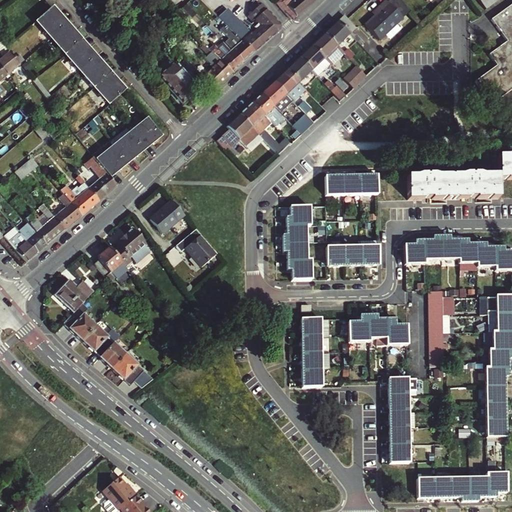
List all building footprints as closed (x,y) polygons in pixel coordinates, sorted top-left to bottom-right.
[(192,20),(205,7),(197,0),(190,0),(181,9),(192,20)] [(280,8),(292,21),(316,0),(296,0),(293,3),(290,0),(286,0),(282,3),(284,5),(280,8)] [(400,0),(393,0),(388,4),(402,20),(410,13),(400,0)] [(478,0),(486,10),(499,0),(478,0)] [(375,17),(365,26),(378,41),(384,36),(389,41),(400,31),(395,26),(402,20),(388,4),(387,3),(375,12),(377,15),(375,17)] [(280,26),(261,4),(250,13),(246,8),(242,11),(252,23),(254,21),(259,26),(251,34),(226,9),(218,17),(224,23),(254,53),(279,31),(280,26)] [(511,4),(490,20),(506,43),(488,56),(495,67),(474,83),(490,106),(511,89),(511,4)] [(51,38),(66,24),(52,8),(36,21),(51,38)] [(356,29),(347,20),(344,16),(338,23),(350,35),(356,29)] [(233,52),(233,53),(243,63),(254,53),(224,23),(219,28),(230,40),(226,44),(233,52)] [(350,35),(338,23),(325,35),(337,48),(350,35)] [(66,24),(51,38),(65,54),(81,41),(71,30),(66,24)] [(358,32),(356,29),(350,35),(360,46),(368,39),(360,30),(358,32)] [(243,63),(233,53),(231,50),(224,56),(221,53),(223,50),(219,46),(215,50),(198,32),(196,34),(210,49),(232,73),(243,63)] [(344,55),(339,51),(337,48),(325,35),(312,47),(330,66),(331,68),(344,55)] [(69,59),(80,71),(95,58),(81,41),(65,54),(69,59)] [(330,66),(312,47),(309,50),(299,59),(311,72),(317,78),(330,66)] [(180,53),(195,70),(199,74),(205,69),(186,48),(180,52),(180,53)] [(218,64),(203,78),(214,91),(232,73),(210,49),(207,52),(218,64)] [(349,51),(344,55),(349,61),(354,57),(349,51)] [(20,65),(8,53),(0,59),(0,69),(6,76),(20,65)] [(195,70),(180,53),(173,59),(179,66),(177,67),(174,64),(158,77),(181,104),(197,90),(186,78),(195,70)] [(80,71),(94,88),(109,74),(105,69),(95,58),(80,71)] [(311,72),(299,59),(287,71),(298,84),(311,72)] [(366,78),(355,67),(342,79),(352,90),(366,78)] [(305,91),(301,86),(298,84),(287,71),(274,83),(286,96),(291,102),(293,103),(305,91)] [(94,88),(109,105),(124,91),(109,74),(94,88)] [(274,83),(261,95),(273,108),(276,111),(280,115),(281,117),(285,114),(282,111),(291,102),(286,96),(274,83)] [(301,86),(305,91),(309,88),(304,83),(301,86)] [(335,87),(330,92),(339,102),(345,97),(335,87)] [(273,108),(261,95),(251,105),(264,118),(270,125),(272,126),(274,129),(284,120),(281,117),(280,115),(276,111),(273,108)] [(303,103),(298,108),(305,115),(310,110),(303,103)] [(264,118),(251,105),(239,116),(260,137),(263,141),(278,156),(283,151),(263,131),(270,125),(264,118)] [(291,127),(301,137),(314,125),(305,115),(291,127)] [(227,128),(230,131),(240,142),(247,149),(260,137),(239,116),(227,128)] [(148,120),(131,134),(143,150),(160,136),(148,120)] [(230,131),(222,138),(230,147),(232,149),(240,142),(230,131)] [(131,134),(114,148),(126,164),(143,150),(131,134)] [(260,137),(247,149),(250,153),(263,141),(260,137)] [(230,147),(222,138),(217,142),(225,152),(230,147)] [(96,162),(109,178),(126,164),(114,148),(96,162)] [(477,198),(477,200),(487,199),(490,197),(494,199),(498,199),(498,181),(503,181),(506,179),(507,180),(511,180),(511,155),(508,157),(498,157),(498,175),(483,176),(479,174),(473,174),(473,176),(470,176),(470,174),(466,174),(461,176),(438,177),(433,175),(428,175),(428,177),(426,177),(426,175),(422,175),(417,177),(407,177),(408,201),(412,201),(416,199),(416,201),(423,201),(423,199),(432,199),(432,200),(442,200),(445,198),(445,200),(446,200),(453,200),(453,199),(459,200),(467,200),(467,198),(477,198)] [(34,158),(16,171),(22,179),(40,166),(34,158)] [(87,189),(98,202),(116,187),(116,186),(109,178),(96,162),(93,158),(83,165),(87,170),(89,168),(98,179),(87,189)] [(81,172),(76,176),(83,184),(85,182),(83,179),(86,177),(81,172)] [(59,191),(81,216),(89,209),(98,202),(87,189),(83,184),(76,176),(74,178),(80,186),(77,189),(76,187),(70,192),(65,186),(59,191)] [(376,178),(359,179),(359,197),(376,196),(376,178)] [(326,179),(326,197),(342,197),(342,179),(326,179)] [(359,179),(342,179),(342,197),(359,197),(359,179)] [(58,213),(52,218),(64,231),(81,216),(59,191),(55,195),(62,204),(55,210),(58,213)] [(171,202),(150,221),(162,235),(183,217),(171,202)] [(28,225),(35,233),(46,246),(64,231),(52,218),(42,206),(38,209),(49,221),(41,227),(30,215),(24,221),(28,225)] [(287,220),(287,229),(305,228),(310,228),(309,208),(291,209),(291,220),(287,220)] [(15,228),(19,233),(28,225),(24,221),(15,228)] [(12,225),(1,235),(25,264),(37,254),(26,241),(23,238),(19,233),(15,228),(12,225)] [(283,237),(283,246),(306,245),(305,228),(287,229),(287,237),(283,237)] [(118,248),(112,252),(123,264),(125,267),(131,263),(128,260),(145,245),(132,230),(116,245),(118,248)] [(196,232),(177,247),(182,253),(185,251),(201,269),(216,256),(196,232)] [(35,233),(26,241),(37,254),(46,246),(35,233)] [(442,261),(441,239),(433,239),(433,243),(424,243),(424,262),(442,261)] [(459,261),(458,243),(449,243),(449,239),(441,239),(442,261),(459,261)] [(405,248),(405,266),(424,265),(424,262),(424,243),(415,243),(415,247),(405,248)] [(467,243),(458,243),(459,261),(459,265),(477,265),(477,247),(467,247),(467,243)] [(287,252),(287,262),(306,262),(306,245),(283,246),(283,252),(287,252)] [(485,246),(477,247),(477,265),(477,269),(495,268),(494,250),(485,251),(485,246)] [(377,267),(377,248),(360,249),(360,267),(377,267)] [(99,262),(94,266),(105,280),(123,264),(112,252),(110,249),(97,260),(99,262)] [(326,249),(327,261),(327,268),(343,268),(343,249),(326,249)] [(360,249),(343,249),(343,268),(360,267),(360,249)] [(494,250),(495,268),(495,273),(511,272),(511,254),(502,254),(502,250),(494,250)] [(311,282),(310,262),(306,262),(287,262),(287,271),(291,271),(291,282),(311,282)] [(55,297),(74,314),(77,310),(93,292),(83,283),(78,289),(70,282),(55,297)] [(444,368),(443,292),(428,292),(430,368),(444,368)] [(511,298),(480,299),(480,317),(496,317),(511,316),(511,298)] [(74,314),(63,325),(81,342),(95,327),(77,310),(74,314)] [(496,334),(511,333),(511,316),(496,317),(496,334)] [(369,340),(368,318),(359,318),(359,325),(348,325),(349,344),(369,344),(369,340)] [(386,340),(386,322),(376,322),(376,318),(368,318),(369,340),(386,340)] [(301,322),(302,339),(320,338),(320,322),(301,322)] [(386,347),(406,347),(406,328),(394,328),(394,322),(386,322),(386,340),(386,347)] [(114,345),(95,327),(81,342),(100,359),(114,345)] [(511,341),(511,333),(496,334),(492,334),(493,352),(511,352),(511,341)] [(302,339),(302,356),(320,355),(320,338),(302,339)] [(114,345),(100,359),(112,370),(125,355),(114,345)] [(488,352),(489,370),(508,369),(508,360),(511,360),(511,352),(493,352),(488,352)] [(143,372),(125,355),(112,370),(130,387),(143,372)] [(320,355),(302,356),(302,372),(320,372),(320,355)] [(477,388),(486,388),(505,387),(505,377),(508,377),(508,369),(489,370),(477,370),(477,388)] [(145,389),(154,378),(145,370),(136,381),(145,389)] [(321,388),(320,372),(302,372),(302,389),(321,388)] [(407,398),(407,381),(389,381),(389,398),(407,398)] [(486,388),(486,404),(505,404),(505,387),(486,388)] [(407,414),(407,398),(389,398),(390,414),(407,414)] [(486,404),(486,420),(505,420),(505,404),(486,404)] [(390,414),(390,431),(407,431),(407,414),(390,414)] [(505,437),(505,420),(486,420),(487,438),(505,437)] [(408,448),(407,431),(390,431),(390,448),(408,448)] [(408,464),(408,448),(390,448),(391,464),(408,464)] [(486,480),(486,499),(495,498),(495,493),(505,493),(505,476),(486,476),(486,480)] [(118,479),(102,492),(118,511),(120,510),(136,497),(131,490),(130,491),(124,485),(118,479)] [(469,502),(469,480),(451,481),(451,499),(461,499),(461,502),(469,502)] [(486,499),(486,480),(469,480),(469,502),(477,502),(477,499),(486,499)] [(435,499),(434,481),(417,481),(418,500),(435,499)] [(451,481),(434,481),(435,499),(451,499),(451,481)] [(149,511),(136,497),(120,510),(121,511),(149,511)]
